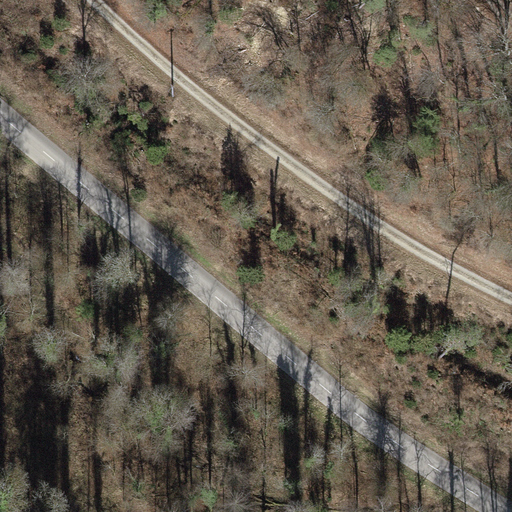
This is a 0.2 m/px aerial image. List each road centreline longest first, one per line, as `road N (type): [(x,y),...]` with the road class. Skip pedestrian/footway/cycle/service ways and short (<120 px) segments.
road 1 (unclassified): [(503,511),(336,396),(0,113)]
road 2 (track): [(98,0),(162,59),(419,247),(511,295)]
